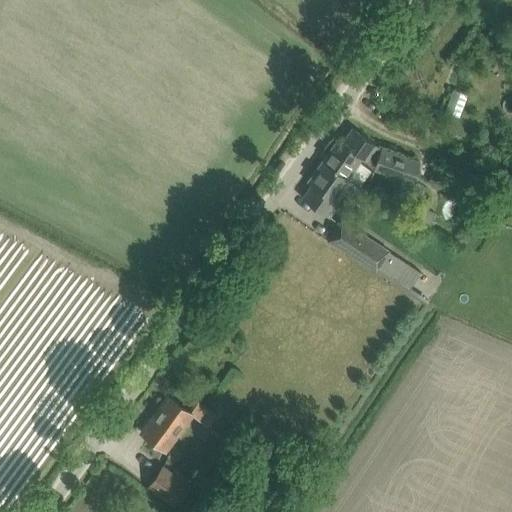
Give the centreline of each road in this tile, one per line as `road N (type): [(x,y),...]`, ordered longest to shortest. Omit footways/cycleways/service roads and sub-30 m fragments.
road 1 (unclassified): [(48,511),(421,0)]
road 2 (track): [(339,110),(385,143),(511,194)]
